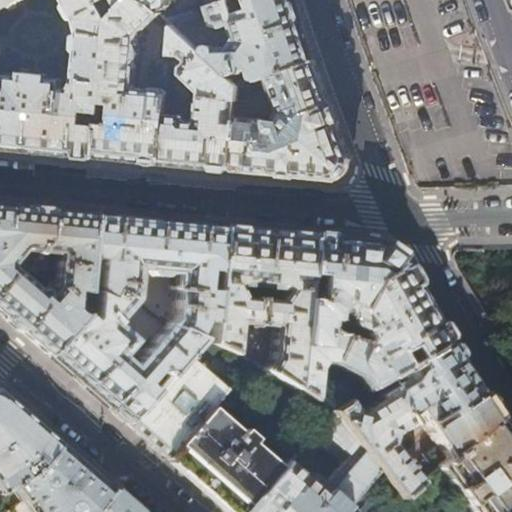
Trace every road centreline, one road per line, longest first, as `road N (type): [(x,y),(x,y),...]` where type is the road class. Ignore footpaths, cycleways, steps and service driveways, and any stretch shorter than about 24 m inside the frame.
road 1 (residential): [(402,217),(0,179)]
road 2 (residential): [(179,511),(0,356)]
road 3 (tertiary): [(320,0),(402,217)]
road 4 (tertiary): [(402,217),(472,346),(511,400)]
